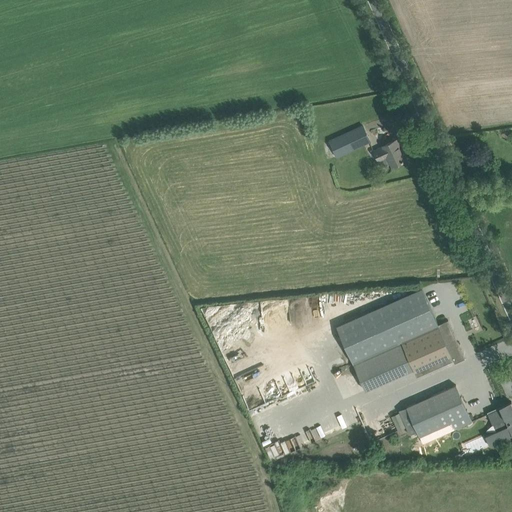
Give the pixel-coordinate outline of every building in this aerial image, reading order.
[(346,159),(343,153),(370,141),(363,125),(336,137),(330,139),(333,147),(326,149),(328,154),(335,152),(337,157),(336,157),(339,163),(346,159)] [(392,166),(398,163),(407,159),(403,151),(402,152),(396,140),(384,145),(384,146),(374,151),(379,161),(388,157),(392,166)] [(422,288),(337,326),(366,390),(415,368),(417,375),(453,359),(455,363),(465,358),(458,341),(448,320),(438,324),(422,288)] [(454,429),(463,425),(472,421),(456,385),(406,407),(399,410),(400,412),(392,416),(398,430),(406,427),(409,434),(417,431),(419,436),(450,422),(454,429)] [(511,402),(511,401),(500,407),(500,408),(489,413),(489,412),(487,412),(488,414),(496,431),(485,435),(490,446),(511,435),(511,402)] [(462,454),(464,449),(460,445),(455,449),(457,454),(462,454)]
